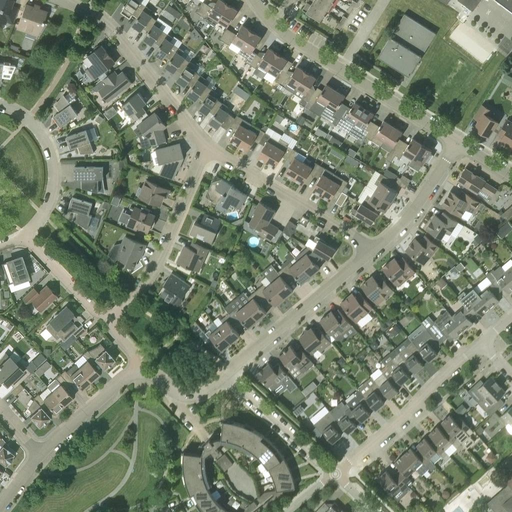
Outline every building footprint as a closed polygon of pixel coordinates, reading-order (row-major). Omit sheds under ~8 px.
[(0,0),(0,21),(5,23),(5,21),(12,24),(17,9),(11,6),(13,1),(9,0),(0,0)] [(137,18),(145,7),(140,3),(141,3),(137,0),(129,0),(121,11),(130,18),(132,15),(137,18)] [(215,26),(218,21),(228,5),(220,0),(217,0),(213,8),(208,5),(201,16),(206,19),(205,20),(215,26)] [(327,13),(331,5),(322,0),(308,0),(307,1),(327,13)] [(511,0),(459,0),(473,10),(480,0),(497,0),(511,10),(511,0)] [(331,16),(327,13),(307,1),(302,9),(321,21),(322,20),(327,23),(331,16)] [(201,16),(208,5),(203,2),(196,13),(192,19),(197,22),(201,16)] [(180,15),(182,10),(169,4),(166,10),(180,15)] [(40,30),(46,13),(25,5),(17,28),(37,35),(39,29),(40,30)] [(228,5),(218,21),(227,27),(238,11),(228,5)] [(148,32),(156,20),(151,17),(152,17),(148,14),(151,10),(146,6),(145,7),(137,18),(132,25),(141,32),(143,28),(148,32)] [(409,76),(436,34),(404,14),(378,56),(409,76)] [(186,21),(181,17),(177,22),(182,26),(186,21)] [(156,20),(148,32),(143,39),(152,46),(154,42),(159,46),(167,34),(162,31),(163,30),(159,28),(162,24),(157,20),(156,20)] [(231,32),(225,43),(228,45),(230,46),(232,42),(241,48),(252,31),(242,25),(236,35),(231,32)] [(457,27),(449,37),(484,64),(492,54),(457,27)] [(225,43),(231,32),(226,29),(219,39),(225,43)] [(250,65),(257,55),(252,52),(261,37),(252,31),(241,48),(251,53),(245,62),(250,65)] [(170,60),(178,48),(173,45),(174,44),(170,42),(173,38),(168,34),(167,34),(159,46),(154,53),(163,59),(165,56),(170,60)] [(115,63),(101,46),(100,46),(97,46),(94,49),(94,51),(88,56),(94,64),(86,71),(93,80),(115,63)] [(181,74),(189,62),(184,59),(185,58),(181,56),(184,52),(178,48),(170,60),(165,67),(174,73),(176,70),(181,74)] [(267,70),(278,54),(268,48),(262,58),(257,55),(250,65),(256,69),(258,65),(267,70)] [(279,84),(286,73),(281,70),(287,60),(278,54),(267,70),(277,76),(274,80),(279,84)] [(192,87),(200,76),(195,73),(196,72),(192,70),(195,66),(189,62),(181,74),(176,81),(185,87),(187,84),(192,87)] [(9,78),(14,66),(3,64),(0,63),(0,84),(1,77),(9,78)] [(296,89),(307,72),(297,66),(291,76),(286,73),(279,84),(285,87),(287,83),(296,89)] [(118,76),(114,71),(92,88),(94,91),(95,92),(96,92),(97,92),(98,92),(99,91),(108,102),(131,83),(122,72),(118,76)] [(305,107),(315,91),(310,88),(316,78),(307,72),(296,89),(306,94),(300,103),(305,107)] [(501,81),(511,87),(511,86),(511,77),(505,74),(501,81)] [(203,101),(211,90),(206,86),(207,86),(203,83),(206,80),(200,76),(192,87),(187,95),(196,101),(198,98),(203,101)] [(314,105),(323,111),(326,105),(336,91),(326,85),(320,94),(316,91),(315,91),(305,107),(310,110),(314,105)] [(214,115),(222,104),(217,100),(218,100),(214,97),(217,93),(211,90),(203,101),(198,109),(207,115),(209,112),(214,115)] [(338,119),(344,109),(339,106),(345,96),(336,91),(326,105),(336,111),(333,116),(338,119)] [(133,122),(146,112),(142,107),(147,103),(139,92),(122,106),(126,111),(124,112),(125,116),(128,117),(133,122)] [(70,105),(63,95),(55,105),(60,112),(53,117),(61,127),(78,114),(71,104),(70,105)] [(230,126),(235,119),(228,114),(229,114),(225,111),(228,107),(222,103),(222,104),(214,115),(209,122),(218,129),(220,126),(227,130),(230,126)] [(342,123),(341,124),(351,130),(364,109),(355,103),(349,112),(344,109),(338,119),(342,123)] [(110,118),(119,111),(113,105),(105,113),(110,118)] [(489,137),(498,122),(488,117),(492,111),(481,105),(475,115),(480,118),(474,128),(489,137)] [(366,137),(373,127),(368,124),(374,115),(364,109),(351,130),(349,133),(358,139),(357,141),(362,144),(365,139),(366,137)] [(165,126),(155,113),(139,125),(149,138),(151,146),(166,142),(163,133),(160,129),(165,126)] [(284,118),(278,114),(275,120),(280,124),(284,118)] [(100,124),(104,119),(99,115),(95,120),(100,124)] [(238,146),(248,130),(251,125),(243,119),(237,116),(235,119),(230,126),(236,130),(230,141),(238,146)] [(302,125),(305,120),(300,117),(297,122),(302,125)] [(511,151),(511,123),(507,120),(497,135),(502,138),(499,143),(511,151)] [(384,142),(393,127),(384,121),(378,130),(373,127),(366,137),(365,139),(369,141),(370,140),(381,147),(384,142)] [(259,143),(265,133),(269,127),(267,126),(262,128),(261,130),(260,130),(257,135),(248,130),(238,146),(247,151),(254,140),(259,143)] [(395,156),(402,145),(397,142),(403,133),(393,127),(384,142),(381,147),(390,152),(386,159),(391,162),(395,156)] [(94,153),(90,142),(86,130),(66,137),(70,149),(78,146),(80,154),(94,153)] [(276,146),(279,141),(265,133),(259,143),(264,146),(257,158),(266,163),(276,146)] [(286,160),(293,149),(287,146),(289,144),(280,139),(279,141),(276,146),(266,163),(275,168),(281,157),(286,160)] [(412,160),(422,145),(412,139),(407,148),(402,145),(395,156),(400,159),(403,154),(412,160)] [(179,144),(156,150),(160,163),(156,164),(153,170),(160,173),(159,173),(173,179),(177,171),(178,170),(181,164),(179,164),(181,158),(183,157),(179,144)] [(422,145),(409,166),(418,171),(424,162),(427,164),(433,155),(430,153),(431,151),(422,145)] [(330,152),(335,155),(338,150),(333,147),(330,152)] [(293,179),(303,163),(295,158),(298,153),(293,149),(286,160),(292,163),(285,174),(293,179)] [(359,162),(354,159),(351,164),(356,167),(359,162)] [(314,176),(320,166),(315,163),(312,168),(303,163),(293,179),(302,185),(309,173),(314,176)] [(331,180),(334,174),(320,166),(314,176),(319,179),(312,191),(321,196),(331,180)] [(105,193),(104,179),(103,167),(74,167),(74,179),(82,179),(82,188),(99,192),(99,191),(105,193)] [(479,177),(465,168),(457,181),(477,194),(481,188),(493,196),(497,190),(485,182),(485,181),(484,180),(484,179),(480,177),(479,177)] [(384,175),(389,178),(392,173),(387,170),(384,175)] [(331,180),(321,196),(330,201),(336,190),(342,193),(342,192),(345,187),(348,183),(342,180),(343,179),(334,174),(331,180)] [(374,192),(392,202),(396,197),(395,196),(397,192),(388,186),(391,181),(380,174),(374,184),(378,186),(374,192)] [(411,180),(403,175),(400,179),(397,177),(394,182),(405,189),(411,180)] [(233,186),(221,179),(220,181),(219,180),(214,182),(214,183),(212,182),(207,192),(210,200),(227,210),(231,204),(239,209),(247,195),(232,187),(233,186)] [(166,189),(147,181),(144,188),(140,186),(136,194),(140,196),(140,197),(160,205),(166,189)] [(481,204),(461,191),(458,197),(450,192),(442,205),(461,217),(466,209),(474,214),(481,204)] [(341,207),(348,196),(345,194),(342,192),(342,193),(335,203),(341,207)] [(389,208),(392,202),(374,192),(371,197),(367,195),(362,204),(373,211),(376,206),(385,212),(388,208),(389,208)] [(111,203),(118,206),(122,196),(115,193),(111,203)] [(88,228),(92,216),(89,215),(92,204),(72,197),(69,209),(76,212),(73,219),(88,228)] [(271,241),(278,229),(268,223),(275,211),(260,202),(253,213),(255,214),(249,223),(260,230),(258,233),(271,241)] [(373,211),(362,204),(361,204),(357,211),(353,208),(350,214),(359,219),(360,218),(372,224),(378,214),(373,211)] [(507,220),(511,216),(511,205),(503,213),(501,215),(500,216),(507,220)] [(154,216),(135,208),(132,215),(123,211),(119,220),(128,224),(128,225),(137,229),(138,226),(148,230),(154,216)] [(458,222),(443,213),(440,218),(435,215),(426,229),(441,239),(445,232),(450,234),(458,222)] [(212,244),(221,221),(205,214),(200,224),(195,222),(190,234),(212,244)] [(290,237),(297,226),(289,221),(282,232),(290,237)] [(496,232),(502,239),(508,234),(502,227),(496,232)] [(483,240),(479,235),(472,241),(476,246),(483,240)] [(313,250),(320,254),(330,260),(336,250),(324,243),(325,241),(316,236),(313,241),(317,243),(313,250)] [(438,247),(425,236),(420,243),(415,239),(406,251),(421,263),(426,257),(428,259),(438,247)] [(140,254),(141,255),(145,245),(125,237),(116,258),(120,259),(117,263),(124,269),(125,265),(133,268),(140,254)] [(208,249),(193,242),(190,248),(186,247),(183,253),(182,253),(177,263),(188,268),(188,267),(198,272),(208,249)] [(266,257),(270,248),(264,245),(260,253),(266,257)] [(313,250),(308,247),(300,253),(303,257),(298,261),(311,277),(317,272),(316,272),(320,268),(313,260),(320,254),(313,250)] [(311,277),(298,261),(290,252),(285,256),(288,260),(280,267),(282,269),(290,279),(295,275),(302,283),(305,280),(306,281),(311,277)] [(452,268),(456,262),(449,257),(445,263),(452,268)] [(8,284),(27,278),(20,258),(1,264),(8,284)] [(398,263),(394,258),(383,268),(398,286),(415,272),(403,258),(398,263)] [(460,272),(465,268),(461,262),(456,266),(460,272)] [(457,272),(459,271),(454,266),(449,270),(451,273),(451,275),(453,277),(455,277),(457,275),(457,272)] [(511,290),(511,280),(505,272),(500,266),(495,270),(494,269),(485,276),(492,283),(499,293),(504,289),(508,294),(511,290)] [(286,282),(290,279),(282,269),(278,272),(275,269),(266,277),(272,283),(284,298),(293,291),(286,282)] [(176,308),(182,303),(183,297),(190,286),(171,273),(164,284),(166,286),(161,295),(174,304),(171,309),(172,310),(175,307),(176,308)] [(376,281),(373,277),(361,286),(377,304),(393,291),(381,277),(376,281)] [(275,306),(284,298),(272,283),(266,287),(264,284),(255,291),(264,301),(268,297),(275,306)] [(495,296),(499,293),(492,283),(478,295),(490,309),(499,302),(495,296)] [(54,294),(54,292),(51,291),(46,286),(38,293),(33,288),(22,299),(28,306),(31,303),(40,312),(56,297),(54,294)] [(490,309),(478,295),(473,288),(468,293),(465,292),(464,291),(457,297),(465,306),(473,315),(477,311),(482,316),(490,309)] [(259,305),(264,301),(255,291),(247,298),(250,301),(245,306),(258,321),(266,313),(259,305)] [(356,298),(352,294),(341,303),(356,322),(372,308),(361,294),(356,298)] [(64,342),(72,334),(81,325),(83,324),(66,306),(49,322),(45,326),(46,329),(57,341),(60,338),(64,342)] [(249,328),(258,321),(245,306),(240,310),(237,306),(229,314),(237,323),(242,320),(249,328)] [(468,319),(473,315),(465,306),(452,317),(464,331),(473,324),(468,319)] [(335,316),(331,311),(320,321),(332,334),(337,330),(341,334),(352,325),(340,312),(335,316)] [(433,322),(434,323),(426,329),(431,336),(438,344),(446,338),(455,338),(455,339),(464,331),(452,317),(447,311),(433,322)] [(414,317),(410,312),(405,316),(409,321),(414,317)] [(233,327),(237,323),(229,314),(220,320),(223,324),(218,328),(232,344),(237,339),(236,339),(240,335),(233,327)] [(394,323),(390,318),(386,322),(390,327),(394,323)] [(198,336),(203,331),(195,321),(190,328),(198,336)] [(395,336),(402,331),(397,324),(390,330),(395,336)] [(81,325),(72,334),(76,339),(85,330),(81,325)] [(226,348),(232,344),(218,328),(212,333),(210,329),(205,333),(212,342),(213,340),(222,351),(226,347),(226,348)] [(315,333),(311,328),(308,330),(304,329),(304,333),(305,333),(299,338),(313,353),(318,349),(320,352),(331,343),(319,329),(315,333)] [(419,350),(425,357),(428,361),(437,354),(435,351),(435,349),(439,346),(438,344),(431,336),(426,329),(412,341),(419,349),(419,350)] [(421,361),(425,357),(419,350),(419,349),(412,341),(398,353),(405,361),(411,369),(415,373),(424,366),(421,363),(421,361)] [(300,357),(290,346),(285,350),(285,349),(284,350),(285,352),(281,355),(280,354),(279,355),(290,369),(296,365),(303,373),(314,364),(305,353),(300,357)] [(95,360),(103,370),(106,367),(106,368),(109,368),(111,365),(112,363),(111,363),(114,360),(105,349),(101,352),(97,348),(88,352),(87,351),(95,360)] [(95,360),(87,351),(86,351),(82,355),(87,361),(78,368),(90,382),(92,380),(94,380),(97,378),(97,376),(99,374),(90,364),(95,360)] [(408,372),(411,369),(405,361),(398,353),(384,365),(386,366),(391,373),(400,383),(401,385),(410,377),(407,375),(408,372)] [(337,361),(341,366),(346,362),(342,357),(337,361)] [(24,367),(20,371),(8,358),(0,365),(0,379),(6,386),(9,383),(14,388),(30,373),(24,367)] [(47,361),(42,365),(46,370),(51,366),(47,361)] [(294,382),(288,376),(278,364),(273,368),(271,366),(269,367),(266,365),(264,368),(257,373),(268,386),(276,396),(288,387),(294,382)] [(396,386),(400,383),(391,373),(386,366),(380,371),(382,373),(374,380),(379,387),(386,395),(389,399),(398,391),(396,388),(396,386)] [(88,383),(90,382),(78,368),(69,376),(64,370),(60,375),(68,384),(73,380),(81,390),(83,388),(85,388),(88,386),(88,383)] [(336,373),(340,378),(344,374),(340,370),(336,373)] [(64,388),(68,384),(60,375),(55,379),(60,385),(51,392),(63,406),(65,404),(68,404),(70,402),(70,400),(70,399),(72,398),(64,388)] [(379,387),(374,380),(371,377),(358,388),(359,389),(364,396),(372,406),(376,410),(384,403),(382,400),(382,398),(386,395),(379,387)] [(478,403),(498,385),(490,377),(483,384),(480,381),(467,392),(478,403)] [(14,397),(23,388),(19,384),(10,392),(14,397)] [(505,393),(498,385),(478,403),(490,416),(504,403),(499,398),(505,393)] [(310,392),(306,387),(302,391),(306,396),(310,392)] [(368,410),(372,406),(364,396),(359,389),(355,393),(356,395),(347,403),(352,410),(359,418),(362,422),(371,414),(368,412),(368,410)] [(61,407),(63,406),(51,392),(43,400),(37,394),(33,398),(33,399),(41,408),(46,404),(54,414),(56,412),(59,412),(61,410),(62,407),(61,407)] [(50,417),(41,408),(33,399),(33,400),(34,400),(29,408),(33,413),(29,416),(39,427),(42,425),(44,425),(47,422),(47,420),(50,417)] [(352,410),(347,403),(345,405),(342,401),(330,412),(338,422),(343,427),(348,433),(357,426),(355,423),(355,421),(359,418),(352,410)] [(461,416),(468,410),(462,404),(455,410),(461,416)] [(508,424),(511,420),(511,406),(501,416),(508,424)] [(338,422),(330,412),(329,411),(329,412),(314,424),(322,434),(324,432),(326,435),(329,439),(333,443),(341,435),(339,433),(339,431),(343,427),(338,422)] [(453,435),(461,443),(473,432),(461,418),(456,422),(450,415),(441,423),(448,430),(453,435)] [(277,491),(283,490),(295,488),(293,478),(290,469),(285,459),(279,450),(264,436),(259,432),(249,427),(240,423),(230,421),(223,420),(221,438),(221,439),(222,439),(230,440),(238,443),(245,446),(252,450),(258,455),(263,461),(268,468),(272,475),(275,482),(277,490),(277,491)] [(484,430),(480,426),(475,431),(479,434),(484,430)] [(453,435),(448,430),(444,434),(437,427),(429,434),(436,442),(444,451),(452,443),(456,448),(461,443),(453,435)] [(0,462),(5,466),(7,463),(8,463),(10,463),(12,460),(12,457),(11,457),(14,454),(7,449),(9,447),(2,438),(0,439),(0,462)] [(203,452),(202,454),(203,454),(203,455),(206,455),(212,450),(218,459),(216,460),(225,471),(233,464),(225,454),(223,455),(216,447),(222,442),(222,439),(221,439),(221,438),(219,438),(217,439),(215,439),(213,440),(212,441),(210,440),(206,443),(207,445),(206,447),(204,448),(203,452)] [(425,438),(416,446),(422,452),(433,463),(441,456),(443,458),(447,454),(444,451),(436,442),(431,445),(425,438)] [(433,463),(422,452),(417,455),(411,448),(403,456),(414,468),(421,476),(430,468),(431,470),(435,466),(433,463)] [(229,511),(228,511),(222,506),(216,500),(211,493),(208,486),(205,479),(203,471),(202,463),(203,455),(203,454),(202,454),(184,452),(183,456),(184,466),(185,476),(187,486),(191,496),(196,505),(201,511),(229,511)] [(406,484),(407,482),(410,479),(407,476),(414,468),(403,456),(395,463),(401,470),(397,474),(406,484)] [(401,488),(405,492),(409,488),(406,484),(397,474),(393,478),(386,471),(378,479),(393,495),(401,488)] [(511,511),(511,474),(505,480),(509,484),(487,503),(494,511),(511,511)] [(283,496),(283,490),(277,491),(277,490),(265,492),(262,495),(257,498),(261,503),(273,494),(274,496),(263,505),(266,510),(283,496)] [(409,492),(402,499),(407,505),(414,498),(409,492)] [(244,511),(262,511),(260,508),(254,511),(249,511),(258,506),(254,501),(246,507),(244,511)] [(340,511),(342,510),(334,503),(330,508),(325,503),(315,511),(340,511)]
